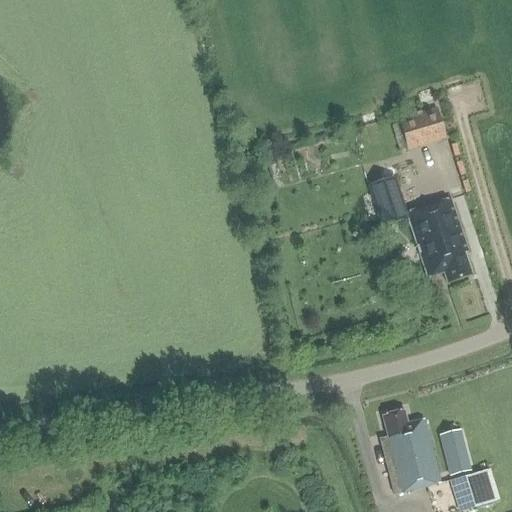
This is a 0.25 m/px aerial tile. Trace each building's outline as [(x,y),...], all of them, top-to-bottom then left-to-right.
[(437,113),(421,117),(429,144),(445,140),(437,113)] [(287,157),(292,177),(304,175),(299,154),(287,157)] [(446,286),(450,284),(472,277),(464,254),(468,253),(450,200),(408,214),(396,178),(366,188),(366,189),(359,192),(364,208),(372,205),(380,229),(405,220),(426,281),(442,275),(446,286)] [(396,495),(442,482),(424,419),(410,424),(406,412),(382,419),(388,438),(380,440),(396,495)] [(439,436),(450,477),(470,471),(459,430),(439,436)]
